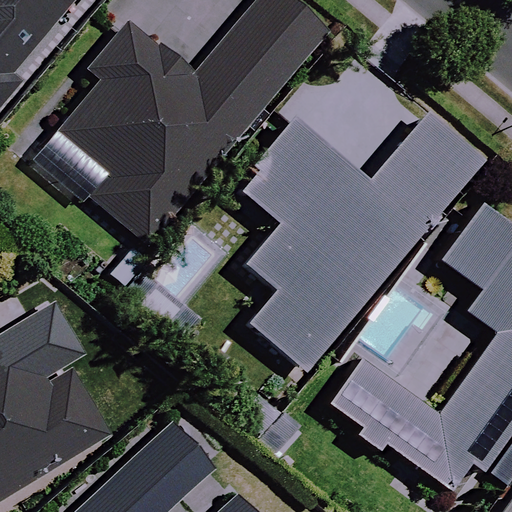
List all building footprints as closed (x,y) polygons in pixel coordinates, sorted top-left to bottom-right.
[(0,0),(0,100),(12,86),(21,93),(92,9),(84,3),(86,0),(0,0)] [(83,72),(89,77),(45,131),(100,176),(78,202),(139,252),(316,37),(271,0),(253,0),(186,82),(119,28),(83,72)] [(471,164),(414,116),(357,185),(282,122),(224,191),(267,226),(233,267),(264,293),(236,326),(294,375),(471,164)] [(471,474),(475,468),(499,486),(511,467),(511,235),(469,204),(426,264),(472,298),(457,318),(486,339),(428,418),(349,361),(317,405),(350,429),(343,438),(368,456),(375,447),(438,493),(459,465),(471,474)] [(177,313),(220,259),(184,231),(141,284),(177,313)] [(37,391),(2,334),(0,335),(0,499),(100,439),(61,376),(37,391)] [(240,511),(229,500),(216,511),(162,511),(203,475),(161,429),(70,511),(240,511)] [(511,511),(511,484),(491,511),(511,511)]
